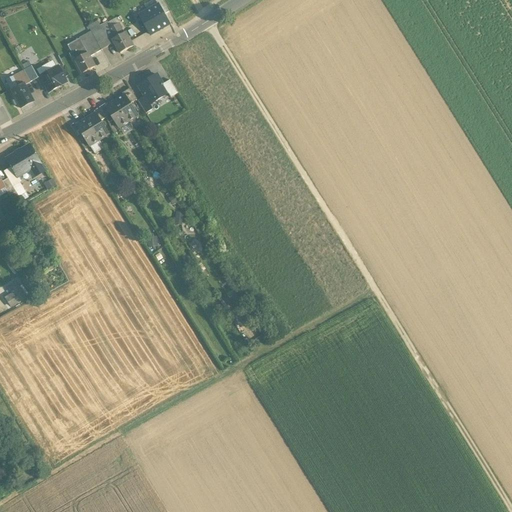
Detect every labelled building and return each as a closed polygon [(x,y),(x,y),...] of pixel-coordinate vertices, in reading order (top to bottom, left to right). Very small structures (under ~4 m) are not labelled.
[(158,6),(164,15),(169,12),(162,0),(154,0),(158,6)] [(164,15),(158,6),(140,16),(151,36),(169,25),(164,15)] [(116,21),(112,24),(114,28),(110,30),(113,37),(112,38),(113,40),(124,35),(116,21)] [(108,47),(101,33),(99,34),(97,30),(91,33),(101,51),(108,47)] [(101,51),(91,33),(86,36),(96,54),(101,51)] [(133,47),(125,34),(124,35),(113,40),(121,54),(133,47)] [(96,54),(86,36),(80,39),(80,40),(88,54),(90,58),(96,54)] [(80,40),(68,46),(72,53),(70,55),(73,60),(75,59),(76,60),(88,54),(80,40)] [(90,58),(88,54),(76,60),(83,74),(95,68),(90,58)] [(63,66),(58,57),(52,60),(56,68),(58,67),(59,69),(63,66)] [(43,67),(36,71),(40,77),(47,73),(43,67)] [(40,77),(39,77),(48,93),(66,83),(59,69),(58,67),(56,68),(47,73),(40,77)] [(31,68),(23,72),(29,83),(38,79),(31,68)] [(23,72),(13,78),(19,88),(24,85),(24,86),(29,83),(23,72)] [(139,87),(145,98),(150,106),(150,105),(168,94),(169,94),(163,86),(157,76),(139,87)] [(19,88),(13,78),(6,81),(10,90),(11,92),(19,88)] [(170,81),(163,86),(169,94),(168,94),(171,99),(178,94),(170,81)] [(19,88),(11,92),(16,100),(13,102),(15,106),(18,104),(20,109),(33,102),(24,86),(24,85),(19,88)] [(130,89),(122,94),(124,97),(125,96),(130,105),(137,100),(130,89)] [(130,105),(125,96),(124,97),(115,102),(128,123),(138,117),(130,105)] [(150,106),(145,98),(138,102),(146,114),(153,110),(150,105),(150,106)] [(128,123),(115,102),(107,107),(106,108),(114,121),(119,129),(128,123)] [(114,121),(106,108),(107,107),(105,105),(99,109),(105,119),(109,124),(114,121)] [(105,119),(99,109),(94,112),(95,114),(96,114),(100,122),(105,119)] [(100,122),(96,114),(95,114),(86,120),(99,141),(109,135),(100,122)] [(99,141),(86,120),(77,126),(81,134),(90,147),(99,141)] [(81,134),(77,126),(75,123),(70,127),(77,137),(81,134)] [(28,147),(6,160),(11,168),(17,178),(30,171),(34,178),(43,172),(28,147)] [(17,178),(11,168),(3,173),(12,188),(20,183),(17,178)] [(12,188),(7,180),(1,184),(4,188),(3,188),(9,197),(15,193),(12,188)] [(25,298),(17,285),(9,290),(12,295),(5,299),(10,307),(25,298)]
